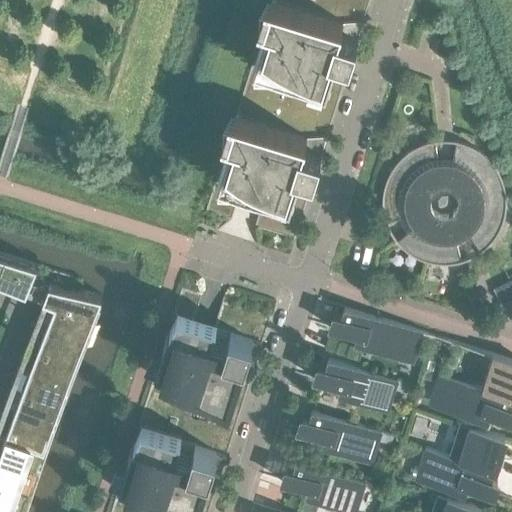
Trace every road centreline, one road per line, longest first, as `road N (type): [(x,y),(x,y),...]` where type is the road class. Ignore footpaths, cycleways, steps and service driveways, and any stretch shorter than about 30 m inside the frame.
road 1 (residential): [(307,282),(395,0)]
road 2 (residential): [(235,511),(307,282)]
road 3 (residential): [(307,282),(185,243)]
